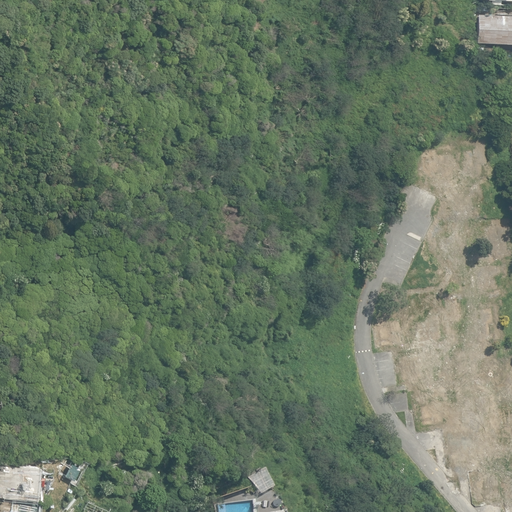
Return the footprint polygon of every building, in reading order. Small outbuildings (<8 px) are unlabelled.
[(476,43),(511,43),(511,15),(478,15),(476,43)] [(462,177),(463,184),(484,182),(484,177),(488,176),(487,171),(484,171),(484,165),(489,164),(487,147),(462,149),(463,161),(460,161),(461,170),(456,171),(457,177),(462,177)] [(438,180),(439,185),(442,185),(442,180),(453,178),(450,151),(437,153),(437,150),(432,151),(433,158),(426,159),(429,181),(438,180)] [(462,214),(462,218),(467,217),(467,213),(477,212),(476,206),(474,207),(473,200),(478,200),(476,185),(449,188),(451,200),(446,201),(446,205),(451,204),(452,215),(462,214)] [(485,239),(488,261),(510,258),(509,254),(511,253),(511,248),(509,249),(508,243),(511,241),(511,231),(511,223),(486,226),(488,239),(485,239)] [(454,258),(454,263),(458,262),(458,257),(470,256),(466,228),(452,229),(453,236),(445,237),(445,233),(440,233),(442,244),(436,245),(437,249),(442,249),(443,259),(454,258)] [(487,291),(487,295),(491,295),(491,291),(503,289),(502,284),(498,284),(497,278),(502,277),(501,263),(474,267),(475,278),(471,279),(471,283),(476,282),(477,293),(487,291)] [(467,323),(470,345),(494,342),(494,338),(495,337),(494,332),(491,333),(490,326),(495,325),(493,308),(469,311),(470,322),(467,323)] [(429,342),(429,347),(433,346),(432,341),(442,340),(439,313),(426,315),(427,320),(419,321),(419,317),(414,317),(416,329),(409,330),(410,334),(416,334),(417,343),(429,342)] [(388,347),(389,352),(393,352),(392,347),(404,346),(401,318),(388,319),(388,318),(379,319),(380,326),(377,326),(379,347),(388,347)] [(468,375),(468,379),(473,379),(472,374),(484,373),(484,368),(480,369),(479,361),(483,361),(482,347),(455,350),(458,376),(468,375)] [(412,380),(412,385),(417,384),(416,379),(423,379),(421,367),(425,366),(424,353),(399,356),(402,382),(412,380)] [(503,380),(506,402),(511,401),(511,366),(505,368),(506,380),(503,380)] [(462,409),(465,432),(487,429),(487,425),(490,424),(490,420),(486,420),(485,413),(490,412),(488,395),(463,398),(465,409),(462,409)] [(430,426),(431,431),(435,431),(434,425),(446,424),(443,398),(430,399),(430,396),(425,397),(426,404),(418,405),(421,427),(430,426)] [(461,462),(461,467),(465,466),(465,462),(476,461),(475,456),(472,456),(471,449),(476,448),(474,435),(448,437),(449,449),(444,450),(445,454),(449,454),(450,463),(461,462)] [(486,500),(487,505),(491,505),(490,499),(502,498),(498,472),(485,474),(486,478),(473,479),(474,488),(470,489),(471,493),(475,492),(476,501),(486,500)]
